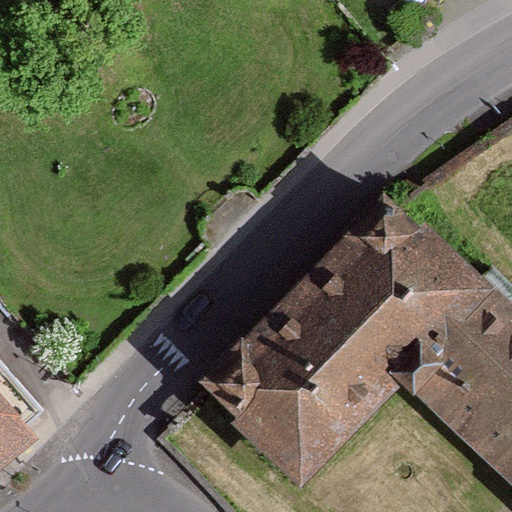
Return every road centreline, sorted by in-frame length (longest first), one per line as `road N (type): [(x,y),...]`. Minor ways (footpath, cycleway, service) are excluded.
road 1 (tertiary): [(106,446),(163,360),(249,270),(422,109),(511,50)]
road 2 (residential): [(106,446),(0,328)]
